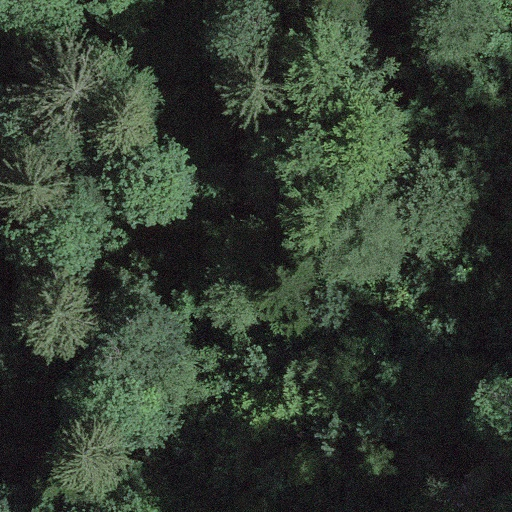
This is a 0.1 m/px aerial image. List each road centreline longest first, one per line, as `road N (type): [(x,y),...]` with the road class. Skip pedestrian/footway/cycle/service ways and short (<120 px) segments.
road 1 (track): [(37,473),(173,0)]
road 2 (trunk): [(189,511),(0,131)]
